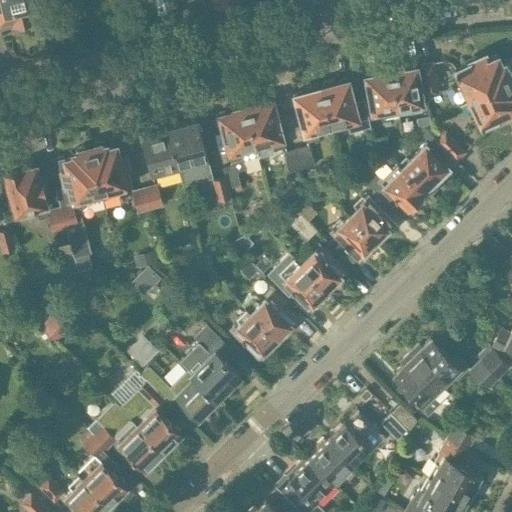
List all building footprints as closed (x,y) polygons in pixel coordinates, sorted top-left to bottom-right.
[(32,13),(31,9),(44,6),(42,0),(0,0),(0,16),(13,14),(14,17),(32,13)] [(459,99),(469,95),(511,75),(504,59),(501,60),(497,52),(488,56),(485,51),(469,58),(469,60),(455,66),(462,79),(452,84),(459,99)] [(436,59),(420,62),(426,93),(442,90),(436,59)] [(417,62),(391,67),(397,99),(410,97),(412,104),(424,102),(417,62)] [(384,102),(397,99),(391,67),(366,72),(373,111),(385,109),(384,102)] [(511,75),(469,95),(482,123),(496,116),(497,118),(511,111),(511,106),(511,105),(511,104),(511,75)] [(321,83),(321,84),(331,123),(347,118),(350,127),(370,122),(363,96),(354,98),(349,76),(321,83)] [(316,127),(331,123),(321,84),(294,91),(307,139),(318,135),(316,127)] [(260,155),(275,151),(274,147),(285,144),(273,97),(246,104),(259,153),(260,155)] [(246,104),(219,111),(232,162),(236,161),(238,168),(246,166),(244,157),(259,153),(246,104)] [(418,115),(420,126),(424,124),(431,120),(430,113),(418,115)] [(213,175),(208,156),(197,116),(167,124),(178,164),(183,183),(213,175)] [(178,164),(167,124),(141,131),(151,171),(178,164)] [(402,164),(425,187),(448,164),(432,147),(439,140),(436,137),(424,124),(420,126),(412,132),(423,143),(403,163),(402,164)] [(436,137),(439,140),(456,158),(465,149),(445,128),(436,137)] [(375,136),(376,155),(387,148),(388,147),(385,134),(375,136)] [(117,141),(107,144),(106,141),(89,146),(101,190),(132,182),(128,168),(130,168),(125,150),(119,151),(117,141)] [(309,142),(297,145),(302,166),(315,162),(309,142)] [(302,166),(297,145),(284,149),(290,169),(302,166)] [(101,190),(90,148),(89,146),(72,150),(73,153),(64,155),(66,166),(60,167),(65,184),(55,186),(60,205),(68,233),(69,240),(73,255),(92,250),(80,207),(87,202),(85,194),(101,190)] [(426,188),(425,187),(402,164),(398,160),(380,178),(382,180),(374,187),(389,201),(396,194),(408,206),(426,188)] [(36,161),(22,165),(22,164),(4,169),(15,210),(36,204),(39,217),(49,215),(47,208),(48,208),(44,191),(46,190),(42,174),(39,175),(36,161)] [(225,172),(229,185),(241,182),(238,168),(236,161),(232,162),(223,165),(225,172)] [(225,172),(213,175),(218,194),(230,191),(229,185),(225,172)] [(150,206),(151,206),(163,202),(158,182),(145,186),(150,206)] [(138,209),(150,206),(145,186),(133,189),(138,209)] [(367,194),(350,211),(376,237),(393,220),(381,208),(389,201),(374,187),(367,194)] [(290,203),(301,213),(316,227),(325,219),(301,196),(290,203)] [(68,233),(60,205),(48,208),(47,208),(49,215),(56,243),(69,240),(68,233)] [(358,255),(376,237),(350,211),(332,229),(358,255)] [(307,236),(316,227),(301,213),(293,222),(307,236)] [(9,225),(0,227),(0,241),(2,249),(14,246),(9,225)] [(253,240),(245,232),(231,240),(242,251),(253,240)] [(181,242),(183,249),(197,245),(194,234),(185,236),(181,242)] [(300,260),(326,286),(343,269),(318,243),(301,260),(300,260)] [(134,254),(137,265),(153,261),(150,249),(134,254)] [(308,304),(326,286),(300,260),(301,260),(295,253),(283,265),(288,271),(282,277),(308,304)] [(511,253),(501,264),(511,275),(511,253)] [(248,277),(257,268),(248,259),(239,267),(248,277)] [(205,261),(209,283),(218,273),(205,261)] [(142,269),(154,281),(160,275),(148,263),(142,269)] [(94,276),(91,264),(79,268),(82,279),(94,276)] [(241,300),(250,309),(276,335),(294,318),(280,304),(287,298),(274,285),(262,298),(255,292),(250,292),(241,300)] [(258,353),(276,335),(250,309),(233,327),(258,353)] [(52,312),(41,324),(49,332),(61,319),(52,312)] [(197,340),(179,359),(187,367),(194,374),(216,395),(239,372),(220,353),(228,345),(206,323),(193,336),(197,340)] [(511,327),(511,330),(501,324),(491,341),(511,353),(511,327)] [(431,332),(422,341),(420,339),(410,348),(443,380),(455,368),(459,372),(469,362),(457,350),(453,353),(431,332)] [(132,343),(126,348),(142,364),(158,349),(147,338),(137,348),(132,343)] [(482,355),(499,373),(510,362),(493,345),(482,355)] [(451,389),(443,380),(410,348),(402,356),(404,359),(394,368),(416,390),(412,394),(420,402),(429,411),(451,389)] [(488,384),(499,373),(482,355),(471,367),(488,384)] [(168,400),(176,392),(169,385),(147,363),(139,371),(145,377),(166,397),(168,400)] [(197,414),(216,395),(194,374),(187,367),(169,385),(176,392),(197,414)] [(137,386),(157,406),(166,397),(145,377),(137,386)] [(157,406),(137,386),(119,404),(162,448),(180,430),(157,406)] [(96,417),(101,421),(115,436),(111,440),(123,453),(126,449),(143,466),(162,448),(119,404),(114,399),(96,417)] [(402,400),(392,409),(410,428),(418,416),(402,400)] [(358,404),(343,419),(341,417),(333,424),(336,426),(329,433),(355,459),(371,442),(369,440),(379,429),(370,421),(373,419),(358,404)] [(402,439),(410,428),(392,409),(382,419),(402,439)] [(456,420),(447,435),(467,447),(476,431),(456,420)] [(106,445),(111,440),(115,436),(101,421),(91,430),(106,445)] [(97,454),(106,445),(91,430),(82,440),(97,454)] [(335,479),(355,459),(329,433),(326,436),(324,433),(317,441),(319,443),(309,453),(335,479)] [(432,473),(468,494),(471,496),(478,485),(474,483),(481,471),(460,459),(467,447),(447,435),(439,449),(440,450),(435,458),(439,460),(432,473)] [(102,450),(92,460),(89,458),(77,470),(83,476),(108,502),(126,483),(112,468),(116,464),(102,450)] [(295,501),(305,511),(320,511),(325,508),(315,498),(335,479),(309,453),(307,455),(304,453),(297,460),(299,462),(289,472),(300,483),(288,494),(295,501)] [(465,507),(471,496),(468,494),(432,473),(424,486),(420,484),(415,493),(414,492),(406,507),(414,511),(430,511),(434,505),(446,511),(457,511),(462,505),(465,507)] [(48,474),(38,483),(53,498),(62,488),(48,474)] [(81,511),(97,511),(108,502),(83,476),(64,494),(81,511)] [(49,511),(29,492),(21,500),(32,511),(49,511)] [(305,511),(295,501),(284,511),(283,511),(267,495),(257,504),(255,502),(246,511),(305,511)]
